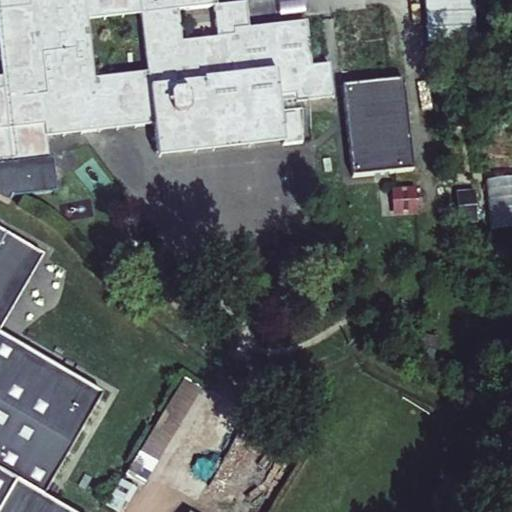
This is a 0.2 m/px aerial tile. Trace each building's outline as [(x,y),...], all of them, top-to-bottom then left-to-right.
[(330,69),(330,66),(313,68),(307,24),(247,31),(243,2),(215,4),(219,35),(181,39),(178,8),(215,5),(214,0),(0,0),(0,49),(5,91),(0,91),(0,166),(49,161),(47,139),(154,127),(158,153),(302,136),(298,102),(333,99),(332,84),(330,69)] [(431,0),(433,42),(483,41),(482,0),(431,0)] [(385,4),(365,6),(336,9),(342,68),(371,65),(390,63),(385,4)] [(342,68),(330,69),(332,84),(341,82),(372,79),(371,65),(342,68)] [(351,175),(413,168),(403,76),(372,79),(341,82),(351,175)] [(511,176),(493,177),(494,228),(511,227),(511,176)] [(462,189),(464,223),(481,222),(480,188),(462,189)] [(482,222),(492,222),(492,188),(482,188),(482,222)] [(0,511),(120,511),(129,498),(92,475),(84,489),(58,474),(103,396),(0,335),(0,318),(37,254),(0,232),(0,511)] [(166,405),(182,414),(202,382),(186,371),(166,405)] [(182,414),(166,405),(128,469),(144,479),(182,414)]
